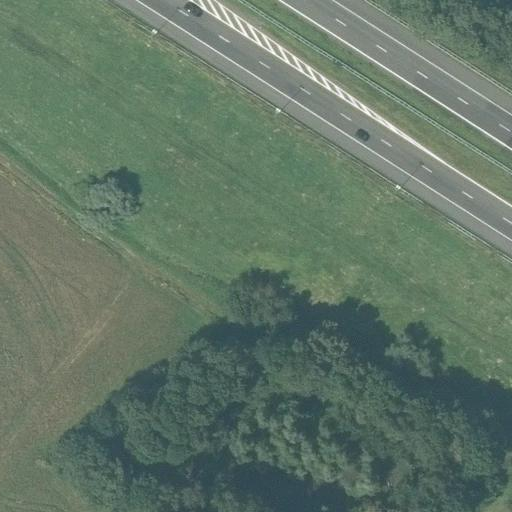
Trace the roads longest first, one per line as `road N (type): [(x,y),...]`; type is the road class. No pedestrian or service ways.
road 1 (motorway): [(158,0),(511,226)]
road 2 (track): [(511,443),(309,336),(226,319)]
road 3 (track): [(0,160),(226,319)]
road 4 (motorway): [(511,130),(309,0)]
